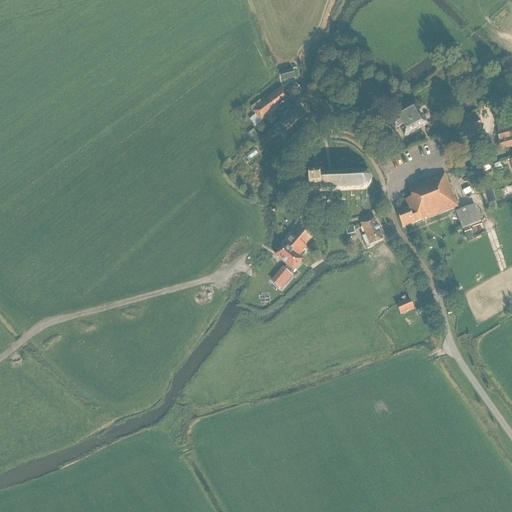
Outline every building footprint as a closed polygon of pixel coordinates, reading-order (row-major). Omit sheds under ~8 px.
[(511,68),(509,65),(502,71),(511,82),(511,81),(511,68)] [(282,78),(283,82),(295,78),(293,70),(283,73),(284,77),(282,78)] [(302,91),(295,84),(287,92),(293,99),(302,91)] [(268,101),(275,111),(289,100),(282,90),(268,101)] [(272,113),(275,111),(268,101),(253,113),(256,115),(250,120),(255,127),(264,119),(267,121),(262,125),(265,129),(277,120),(272,113)] [(275,128),(277,131),(281,127),(286,133),(292,129),(291,128),(302,119),(288,102),(278,109),(280,113),(278,115),(283,121),(275,128)] [(405,138),(428,124),(415,102),(392,116),(397,124),(396,125),(399,129),(400,129),(405,138)] [(476,132),(481,130),(478,119),(455,126),(462,149),(474,146),(472,141),(478,139),(476,132)] [(511,147),(511,133),(511,129),(497,133),(499,141),(497,142),(500,151),(511,147)] [(259,140),(255,133),(250,136),(254,142),(259,140)] [(248,160),(259,154),(256,149),(245,154),(248,160)] [(369,187),(371,183),(371,177),(367,173),(362,172),(319,174),(319,175),(318,176),(318,178),(309,178),(309,190),(319,189),(319,191),(320,191),(320,192),(363,189),(369,187)] [(457,205),(459,204),(458,202),(456,203),(445,175),(408,189),(411,198),(405,201),(408,209),(396,214),(402,228),(415,224),(425,219),(425,220),(458,208),(457,205)] [(487,198),(494,195),(490,183),(482,187),(487,198)] [(293,201),(291,194),(282,196),(283,203),(289,202),(289,201),(293,201)] [(462,230),(481,222),(474,206),(456,213),(462,230)] [(373,245),(383,240),(374,219),(361,225),(366,237),(362,238),(367,250),(374,247),(373,245)] [(313,236),(301,226),(293,237),(298,241),(305,247),(313,236)] [(348,236),(356,233),(354,227),(346,230),(348,236)] [(305,247),(293,237),(285,246),(298,258),(306,248),(305,247)] [(285,246),(284,246),(275,256),(287,266),(273,284),(281,290),(292,277),(289,275),(293,271),(293,272),(302,261),(298,258),(285,246)] [(400,315),(414,309),(410,301),(396,307),(400,315)]
